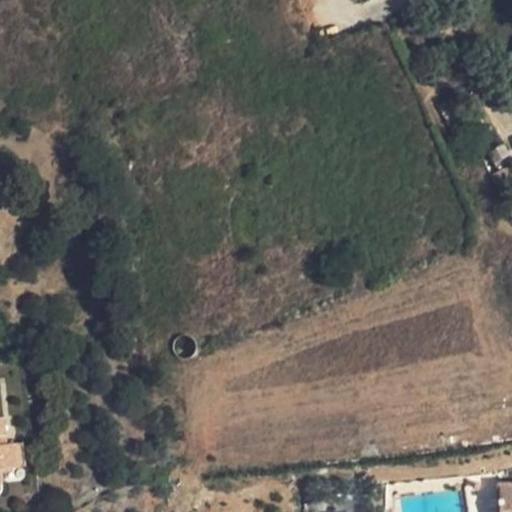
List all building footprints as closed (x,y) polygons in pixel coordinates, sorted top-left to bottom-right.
[(426,31),(419,12),(392,22),(401,40),(426,31)] [(511,154),(496,125),(482,133),(503,170),(511,165),(511,154)] [(0,484),(1,484),(1,469),(25,467),(23,443),(5,445),(3,420),(0,419),(0,484)] [(511,511),(511,482),(502,483),(502,511),(511,511)] [(319,511),(320,497),(306,496),(305,511),(319,511)]
